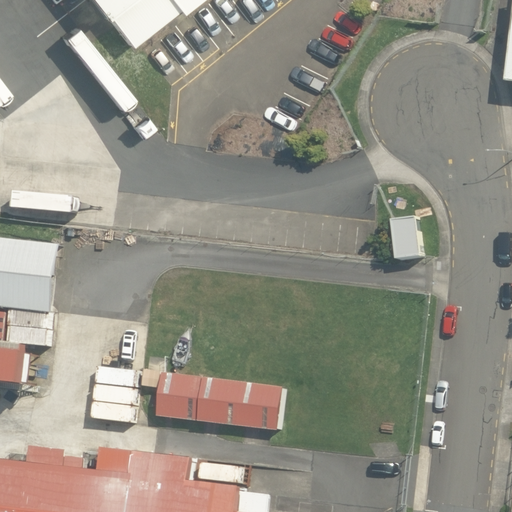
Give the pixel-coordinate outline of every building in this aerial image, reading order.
[(91,0),(107,20),(110,18),(133,48),(180,12),(182,15),(202,0),(91,0)] [(417,207),(388,214),(398,258),(428,251),(417,207)] [(0,308),(61,315),(68,247),(0,239),(0,308)] [(0,353),(10,354),(15,315),(0,313),(0,353)] [(48,390),(51,358),(50,358),(51,351),(21,348),(17,386),(48,390)] [(165,390),(167,372),(151,370),(149,388),(165,390)] [(285,432),(290,389),(169,375),(164,418),(285,432)] [(7,462),(0,511),(277,511),(279,497),(251,494),(252,489),(201,483),(203,460),(112,450),(110,473),(92,471),(93,460),(76,459),(76,453),(41,449),(39,465),(7,462)]
